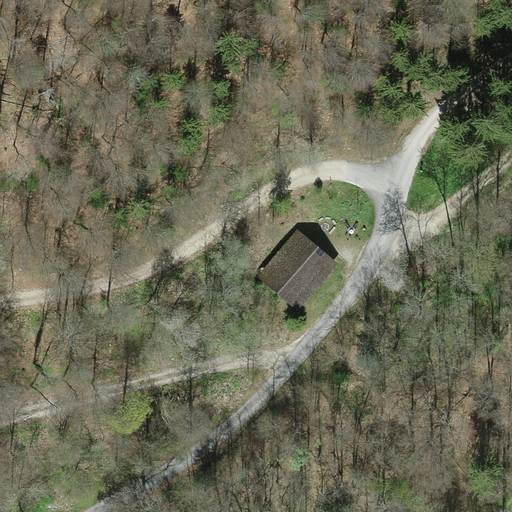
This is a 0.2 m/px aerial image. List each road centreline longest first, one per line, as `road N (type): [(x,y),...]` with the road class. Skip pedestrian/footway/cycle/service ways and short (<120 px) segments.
road 1 (track): [(0,303),(173,256),(297,176),(338,170),(397,184)]
road 2 (track): [(98,511),(236,421),(343,302),(378,249)]
road 3 (track): [(0,417),(299,352)]
road 4 (track): [(511,56),(433,117),(397,184)]
road 5 (track): [(378,249),(438,221),(511,155)]
